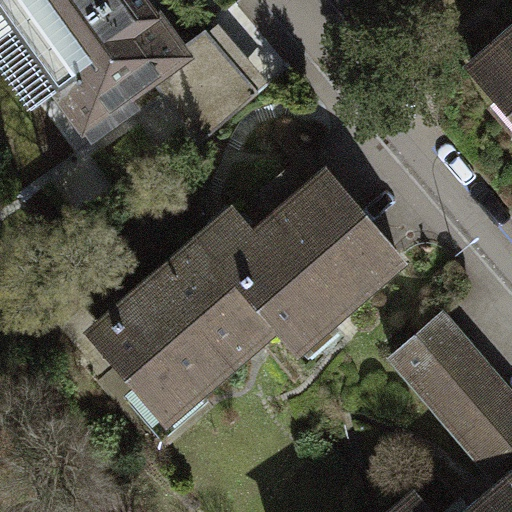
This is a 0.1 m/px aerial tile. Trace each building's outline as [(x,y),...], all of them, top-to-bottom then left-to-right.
[(32,57),(92,139),(137,107),(129,95),(152,79),(186,54),(180,46),(146,0),(0,0),(0,60),(9,73),(32,57)] [(511,128),(511,31),(464,74),(511,128)] [(186,54),(152,79),(198,142),(250,97),(197,35),(180,46),(186,54)] [(238,214),(96,334),(164,414),(273,322),(292,346),(398,256),(309,152),(258,196),(277,219),(257,236),(238,214)] [(511,398),(441,315),(393,355),(489,468),(511,448),(511,398)] [(428,511),(413,495),(393,511),(511,511),(511,475),(472,511),(461,499),(446,511),(428,511)]
